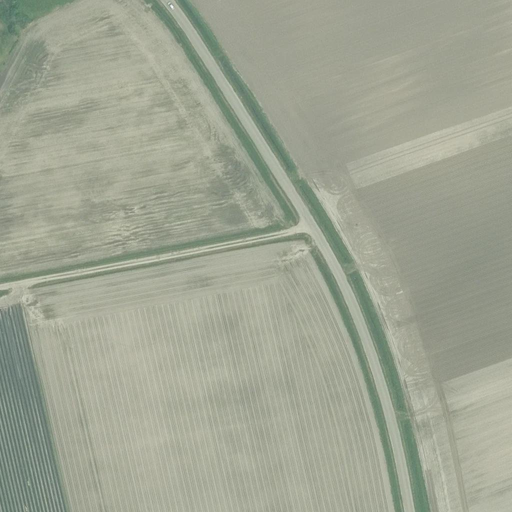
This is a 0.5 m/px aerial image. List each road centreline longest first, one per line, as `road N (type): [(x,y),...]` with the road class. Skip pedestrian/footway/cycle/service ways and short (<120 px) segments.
road 1 (unclassified): [(409,511),(376,366),(332,262),(166,0)]
road 2 (track): [(0,287),(311,227)]
